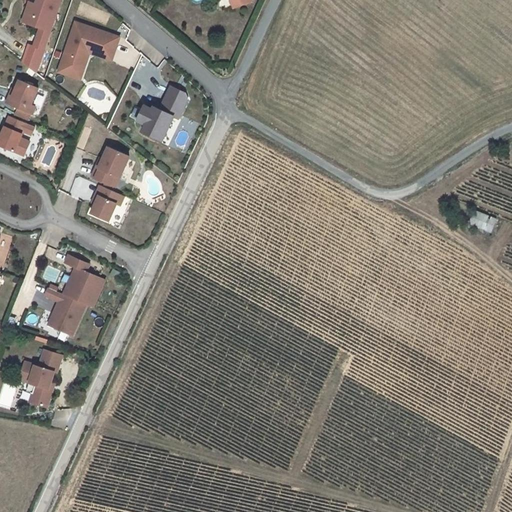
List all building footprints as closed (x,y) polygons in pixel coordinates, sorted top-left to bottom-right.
[(54,0),(31,0),(31,3),(25,1),(21,12),(19,21),(26,23),(36,26),(32,39),(30,45),(26,44),(20,63),(32,72),(40,48),(41,43),(42,42),(47,26),(54,0)] [(230,0),(237,13),(254,4),(251,0),(230,0)] [(72,21),(58,63),(77,69),(80,61),(85,56),(87,51),(88,47),(89,44),(96,46),(95,49),(110,55),(116,35),(72,21)] [(88,47),(87,51),(108,59),(110,55),(95,49),(96,46),(89,44),(88,47)] [(58,63),(56,71),(78,78),(85,56),(80,61),(77,69),(58,63)] [(35,87),(16,79),(12,89),(9,96),(7,95),(3,103),(29,114),(33,106),(28,104),(35,87)] [(139,128),(160,138),(171,113),(176,115),(184,96),(182,90),(167,83),(157,106),(151,103),(150,106),(142,102),(134,118),(142,121),(139,128)] [(7,116),(0,132),(0,145),(21,155),(27,142),(18,138),(20,131),(24,123),(7,116)] [(20,131),(28,134),(32,127),(24,123),(20,131)] [(128,154),(106,144),(97,165),(95,164),(91,174),(114,185),(128,154)] [(123,194),(98,183),(95,192),(98,194),(94,202),(90,211),(108,219),(115,201),(119,203),(123,194)] [(470,224),(493,232),(497,219),(474,211),(470,224)] [(69,287),(66,295),(92,307),(105,279),(86,271),(89,263),(69,254),(65,262),(75,266),(78,268),(75,274),(71,276),(68,283),(69,287)] [(122,268),(115,265),(111,271),(119,275),(122,268)] [(63,293),(48,287),(45,294),(58,301),(48,324),(72,335),(86,304),(66,295),(63,293)] [(41,367),(26,362),(21,380),(31,383),(37,385),(34,394),(31,402),(49,408),(54,390),(50,389),(52,383),(56,372),(58,373),(63,356),(46,350),(41,367)] [(31,383),(28,392),(34,394),(37,385),(31,383)]
